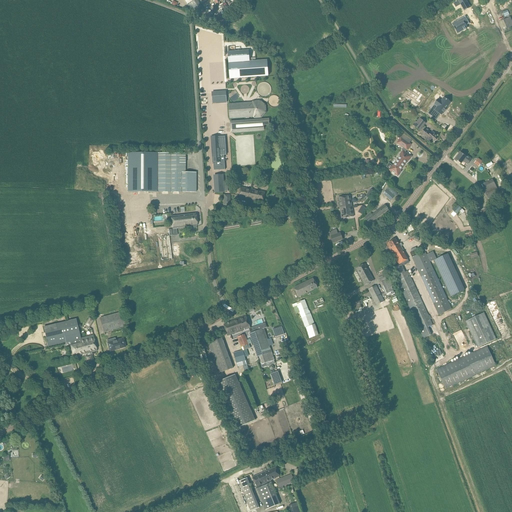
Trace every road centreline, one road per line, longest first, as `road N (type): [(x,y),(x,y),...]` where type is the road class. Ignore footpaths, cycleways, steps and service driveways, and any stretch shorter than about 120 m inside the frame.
road 1 (unclassified): [(245,470),(375,409),(328,260)]
road 2 (unclassified): [(0,432),(229,311)]
road 3 (unclassified): [(229,311),(209,271),(199,156)]
road 4 (unclassified): [(328,260),(382,231),(441,158)]
road 5 (unclassified): [(441,158),(511,60)]
